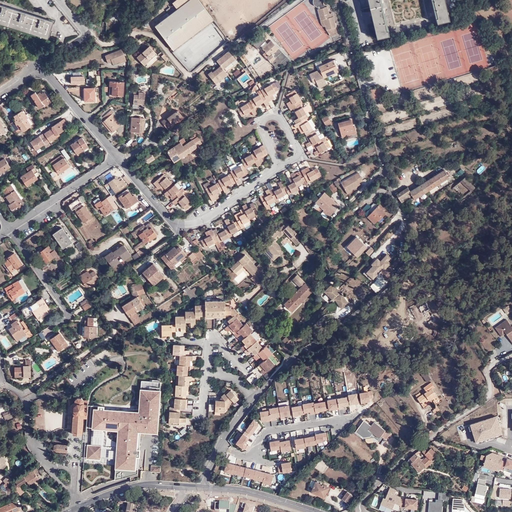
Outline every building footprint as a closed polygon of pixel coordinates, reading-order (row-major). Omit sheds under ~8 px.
[(214,18),(198,0),(177,0),(173,3),(177,10),(155,26),(156,27),(174,50),(214,18)] [(326,27),(327,30),(336,27),(334,17),(330,17),(330,14),(328,7),(325,7),(323,0),(313,0),(314,0),(314,3),(315,5),(317,6),(318,7),(319,9),(318,9),(322,24),(324,27),(326,27)] [(367,0),(373,24),(376,38),(390,35),(381,0),(367,0)] [(431,0),(437,23),(449,20),(444,0),(431,0)] [(0,6),(0,22),(46,38),(51,25),(0,6)] [(336,27),(327,30),(329,36),(338,34),(336,27)] [(261,34),(252,42),(258,49),(267,41),(261,34)] [(272,41),(263,49),(265,53),(263,55),(275,69),(287,58),(272,41)] [(220,52),(227,45),(225,42),(217,50),(220,52)] [(150,46),(137,57),(144,65),(157,54),(150,46)] [(120,62),(126,59),(122,50),(104,57),(107,64),(113,65),(120,62)] [(234,51),(229,54),(233,59),(238,56),(234,51)] [(233,59),(229,54),(228,55),(227,54),(216,62),(220,67),(216,70),(217,72),(214,74),(212,73),(208,76),(216,87),(228,77),(224,72),(236,63),(233,59)] [(320,69),(310,74),(312,78),(315,77),(317,82),(319,88),(327,84),(324,78),(323,76),(338,69),(334,60),(319,66),(320,69)] [(232,73),(235,76),(241,72),(238,68),(232,73)] [(338,69),(323,76),(324,78),(339,71),(338,69)] [(70,78),(71,86),(85,85),(85,77),(70,78)] [(113,87),(112,98),(118,98),(118,97),(123,97),(124,82),(110,82),(109,87),(113,87)] [(273,83),(260,90),(262,93),(267,102),(274,98),(271,94),(278,91),(273,83)] [(95,88),(85,89),(86,102),(96,101),(95,88)] [(378,88),(371,89),(373,99),(377,98),(383,96),(382,89),(378,88)] [(139,101),(145,102),(146,90),(142,90),(142,91),(140,91),(140,90),(134,90),(134,94),(134,104),(139,104),(139,101)] [(286,103),(290,110),(293,108),(300,104),(302,103),(294,90),(287,94),(291,101),(286,103)] [(35,92),(31,95),(40,108),(44,105),(45,107),(52,102),(45,92),(38,96),(35,92)] [(265,107),(269,105),(267,102),(262,93),(259,95),(249,100),(250,102),(254,108),(263,103),(265,107)] [(253,116),(257,114),(254,108),(250,102),(237,110),(241,117),(251,112),(253,116)] [(307,106),(303,108),(300,104),(293,108),(299,118),(294,120),(296,124),(306,118),(308,117),(306,113),(310,111),(310,110),(308,106),(307,106)] [(22,110),(14,115),(15,117),(13,119),(14,121),(10,123),(15,131),(19,129),(20,127),(23,131),(31,125),(27,118),(28,117),(25,113),(24,113),(22,110)] [(112,110),(107,113),(110,116),(105,121),(102,123),(112,134),(121,125),(112,115),(114,113),(112,110)] [(167,128),(173,124),(178,120),(178,121),(180,120),(180,121),(184,118),(178,110),(168,117),(162,121),(167,128)] [(324,118),(322,119),(325,124),(327,127),(333,124),(328,116),(326,117),(325,115),(323,116),(324,118)] [(143,118),(131,117),(130,138),(133,138),(134,131),(143,132),(143,118)] [(306,118),(296,124),(294,125),(296,128),(298,127),(300,126),(301,125),(304,131),(306,135),(307,135),(307,134),(313,131),(306,118)] [(56,135),(58,134),(66,129),(64,125),(66,124),(63,119),(51,128),(52,129),(44,134),(50,143),(57,137),(56,135)] [(352,119),(339,123),(342,138),(348,136),(348,139),(357,136),(355,126),(354,127),(352,119)] [(313,131),(307,134),(311,141),(309,142),(305,144),(307,147),(312,145),(325,137),(323,133),(318,135),(316,132),(315,130),(314,130),(313,131)] [(180,143),(167,151),(174,162),(198,147),(201,145),(199,143),(201,141),(197,133),(194,135),(194,136),(191,138),(193,140),(186,144),(183,139),(179,142),(180,143)] [(325,137),(312,145),(314,148),(316,146),(318,149),(316,151),(314,152),(316,156),(328,148),(324,142),(327,140),(325,137)] [(82,138),(70,145),(76,153),(82,149),(83,151),(89,147),(82,138)] [(255,154),(260,164),(263,162),(260,156),(267,153),(263,145),(253,150),(254,153),(255,154)] [(145,156),(147,161),(154,159),(152,153),(145,156)] [(243,164),(245,167),(255,162),(257,167),(260,165),(260,164),(255,154),(254,153),(241,159),(242,163),(243,164)] [(5,159),(6,158),(3,154),(0,155),(0,173),(6,169),(7,170),(10,168),(5,159)] [(62,155),(51,162),(59,174),(70,167),(62,155)] [(237,166),(235,163),(229,167),(231,170),(230,171),(231,173),(232,174),(235,181),(236,182),(237,183),(240,181),(238,177),(240,176),(247,172),(246,169),(245,169),(245,167),(243,164),(237,167),(237,166)] [(32,164),(26,168),(28,172),(20,177),(26,186),(33,182),(32,181),(37,178),(34,174),(37,171),(35,167),(34,168),(32,164)] [(482,165),(476,171),(480,174),(486,169),(482,165)] [(307,167),(300,170),(307,183),(320,175),(316,168),(310,172),(307,167)] [(396,194),(402,205),(419,196),(425,192),(448,177),(444,169),(407,187),(396,194)] [(307,183),(300,170),(297,172),(298,175),(295,177),(294,174),(293,172),(289,174),(291,177),(296,186),(302,183),(304,186),(307,184),(307,183)] [(228,184),(235,181),(232,174),(231,173),(218,180),(218,181),(219,182),(219,183),(223,190),(224,192),(228,190),(226,186),(228,184)] [(346,193),(351,190),(360,185),(360,184),(364,182),(360,173),(341,183),(346,193)] [(161,187),(166,192),(172,187),(163,175),(153,184),(157,190),(161,187)] [(468,176),(462,182),(472,193),(477,189),(469,181),(470,179),(468,176)] [(294,191),(298,189),(296,186),(291,177),(288,178),(291,184),(284,187),(287,194),(288,195),(294,191)] [(192,195),(197,193),(191,178),(186,180),(192,195)] [(114,179),(109,183),(116,193),(127,185),(124,181),(124,182),(122,179),(120,181),(118,179),(114,179)] [(206,189),(212,201),(219,197),(217,193),(223,190),(219,183),(219,182),(210,186),(206,189)] [(284,187),(281,182),(278,183),(280,188),(274,191),(272,189),(269,191),(275,202),(276,204),(279,202),(278,199),(287,194),(284,187)] [(333,184),(328,187),(333,194),(337,191),(333,184)] [(11,186),(3,191),(11,204),(8,205),(12,210),(18,205),(19,208),(21,206),(22,208),(24,206),(11,186)] [(166,192),(163,194),(166,197),(168,196),(170,194),(172,197),(170,198),(169,199),(172,202),(182,194),(184,193),(181,189),(179,191),(174,186),(172,187),(166,192)] [(123,194),(124,195),(129,191),(127,189),(117,195),(118,197),(123,194)] [(261,196),(259,197),(266,210),(270,208),(268,206),(275,202),(269,191),(268,190),(265,192),(267,196),(264,198),(263,195),(261,196)] [(118,197),(126,208),(138,200),(135,196),(133,197),(129,191),(124,195),(123,194),(118,197)] [(325,192),(315,203),(324,210),(322,212),(329,218),(340,206),(325,192)] [(172,202),(171,203),(174,206),(178,202),(185,211),(192,206),(182,194),(172,202)] [(278,199),(279,202),(289,197),(288,195),(287,194),(278,199)] [(101,200),(95,204),(99,209),(100,208),(106,215),(118,207),(113,201),(110,204),(106,198),(102,201),(101,200)] [(243,208),(243,209),(248,219),(255,215),(257,218),(260,216),(253,203),(249,205),(251,207),(248,209),(245,205),(242,207),(243,208)] [(366,214),(375,224),(378,221),(379,222),(386,215),(383,212),(385,210),(380,205),(378,207),(375,204),(366,214)] [(80,205),(75,209),(84,223),(92,218),(84,206),(82,207),(80,205)] [(237,222),(241,229),(245,227),(243,224),(249,220),(248,219),(243,209),(243,208),(240,210),(242,214),(239,216),(238,214),(237,213),(234,215),(237,221),(237,222)] [(229,229),(231,234),(241,229),(237,222),(237,221),(231,224),(227,218),(224,220),(228,228),(229,229)] [(148,223),(151,227),(157,235),(158,234),(150,222),(148,223)] [(140,248),(146,244),(150,240),(157,235),(151,227),(148,223),(144,226),(141,228),(140,227),(139,227),(131,233),(134,237),(136,237),(139,235),(143,241),(134,248),(137,252),(141,257),(148,252),(145,248),(142,250),(140,248)] [(303,240),(304,239),(299,234),(290,225),(287,227),(285,225),(276,232),(280,237),(286,232),(297,245),(302,240),(303,240)] [(53,234),(63,249),(66,247),(68,249),(72,246),(70,244),(72,243),(62,228),(53,234)] [(212,231),(218,241),(218,242),(219,243),(223,241),(232,235),(231,234),(229,229),(228,228),(218,233),(216,228),(212,231)] [(215,243),(218,241),(212,231),(211,230),(211,229),(205,232),(207,237),(200,241),(205,248),(215,243)] [(280,237),(276,232),(272,236),(276,241),(280,237)] [(358,256),(368,246),(356,234),(346,244),(358,256)] [(276,241),(272,236),(258,248),(263,253),(266,250),(274,260),(281,254),(280,253),(284,250),(276,241)] [(314,246),(310,241),(307,237),(304,239),(303,240),(302,240),(309,250),(314,246)] [(192,241),(199,249),(201,247),(196,239),(192,241)] [(81,251),(85,248),(80,241),(76,244),(81,251)] [(219,243),(222,250),(227,247),(223,241),(219,243)] [(174,247),(161,257),(171,269),(175,266),(174,264),(179,260),(185,254),(186,254),(177,243),(174,246),(174,247)] [(113,252),(105,257),(112,266),(120,261),(116,256),(119,254),(123,260),(131,254),(124,245),(113,253),(113,252)] [(370,245),(365,251),(373,257),(377,252),(370,245)] [(41,247),(37,250),(40,255),(39,255),(43,260),(44,260),(46,264),(54,258),(55,259),(59,256),(54,250),(51,252),(50,251),(52,250),(49,246),(43,250),(41,247)] [(198,249),(194,252),(193,252),(189,256),(188,258),(191,262),(197,257),(199,259),(203,255),(198,249)] [(141,257),(137,252),(132,256),(136,261),(141,258),(141,257)] [(385,252),(379,258),(378,256),(363,270),(372,279),(392,259),(385,252)] [(9,259),(4,263),(9,270),(11,269),(12,271),(22,264),(14,253),(8,257),(9,259)] [(259,275),(262,272),(260,271),(256,266),(246,254),(231,268),(235,273),(244,265),(253,275),(255,274),(257,272),(259,275)] [(220,264),(223,268),(229,262),(227,258),(220,264)] [(260,271),(264,267),(260,262),(256,266),(260,271)] [(147,277),(153,284),(163,275),(153,263),(139,275),(143,281),(147,277)] [(88,271),(80,276),(86,287),(96,282),(95,280),(99,278),(95,270),(90,273),(88,271)] [(250,278),(257,285),(262,281),(258,278),(255,274),(253,275),(250,278)] [(371,285),(381,292),(389,281),(379,274),(371,285)] [(300,288),(284,304),(292,313),(314,291),(307,284),(297,275),(292,280),(300,288)] [(361,283),(358,277),(342,285),(345,291),(361,283)] [(22,279),(19,280),(25,292),(28,290),(22,279)] [(25,292),(19,280),(4,289),(6,292),(10,298),(12,296),(14,299),(14,298),(25,292)] [(142,283),(130,287),(133,297),(145,293),(142,283)] [(336,298),(337,300),(343,309),(350,304),(341,291),(333,284),(326,292),(334,300),(336,298)] [(372,296),(367,285),(353,291),(352,289),(346,291),(349,299),(354,297),(356,303),(372,296)] [(188,288),(184,290),(185,292),(187,295),(192,301),(200,296),(195,289),(191,291),(188,288)] [(137,297),(137,296),(122,306),(135,323),(138,321),(135,316),(138,315),(136,312),(145,305),(138,295),(137,297)] [(32,302),(21,309),(26,317),(31,314),(30,312),(32,310),(38,319),(42,316),(48,312),(46,309),(45,308),(46,306),(47,306),(41,297),(33,303),(32,302)] [(225,300),(205,300),(205,306),(205,314),(205,316),(209,316),(209,313),(220,313),(220,316),(225,316),(225,314),(225,305),(225,300)] [(89,302),(83,306),(85,310),(92,306),(89,302)] [(230,305),(225,305),(225,314),(230,314),(232,317),(228,321),(230,323),(236,318),(239,315),(233,308),(230,308),(230,305)] [(205,306),(194,306),(195,312),(195,322),(198,322),(198,314),(205,314),(205,306)] [(195,322),(195,312),(185,312),(185,317),(185,322),(191,322),(191,328),(195,328),(195,322)] [(498,332),(503,329),(500,325),(507,320),(504,315),(492,323),(498,332)] [(185,317),(175,317),(175,322),(175,325),(175,327),(182,326),(182,332),(185,332),(185,322),(185,317)] [(94,318),(88,318),(88,323),(85,323),(84,338),(92,338),(92,337),(96,337),(97,320),(94,320),(94,318)] [(243,325),(236,318),(230,323),(224,328),(227,331),(231,327),(235,332),(243,325)] [(28,339),(33,335),(30,330),(26,333),(25,333),(23,330),(17,320),(14,323),(15,325),(9,329),(17,341),(19,339),(25,335),(27,338),(28,339)] [(500,325),(503,329),(511,342),(511,341),(511,327),(511,326),(507,320),(500,325)] [(252,330),(246,323),(243,325),(235,332),(234,333),(236,336),(239,333),(240,332),(244,337),(249,333),(252,330)] [(175,327),(175,325),(162,325),(162,337),(168,337),(168,335),(172,335),(172,331),(175,331),(175,327)] [(60,332),(50,339),(58,351),(68,344),(60,332)] [(256,341),(249,333),(244,337),(243,338),(241,339),(246,344),(242,348),(244,351),(256,341)] [(286,345),(288,343),(292,338),(288,335),(282,342),(286,345)] [(262,348),(256,341),(244,351),(246,354),(250,350),(255,355),(262,348)] [(284,346),(289,352),(294,348),(288,343),(286,345),(284,346)] [(184,345),(174,344),(173,354),(180,355),(188,355),(189,352),(183,351),(184,345)] [(267,357),(272,353),(265,345),(262,348),(255,355),(253,356),(256,358),(259,355),(264,360),(267,357)] [(111,352),(105,354),(107,360),(113,358),(111,352)] [(188,355),(180,355),(179,365),(190,365),(190,358),(195,359),(195,355),(188,355)] [(264,360),(259,364),(263,369),(260,371),(263,374),(274,364),(267,357),(264,360)] [(24,367),(15,367),(15,377),(31,377),(31,360),(26,360),(26,366),(24,366),(24,367)] [(177,364),(177,374),(179,374),(187,375),(188,368),(192,369),(192,365),(190,365),(179,365),(177,364)] [(179,374),(178,384),(188,385),(189,385),(189,378),(194,379),(194,375),(187,375),(179,374)] [(138,463),(140,431),(157,432),(160,381),(159,381),(140,380),(138,408),(95,406),(93,426),(95,426),(93,443),(88,443),(86,458),(100,459),(100,457),(116,458),(114,479),(137,473),(138,463)] [(435,401),(439,398),(432,388),(434,387),(431,382),(423,388),(426,392),(421,395),(419,393),(415,396),(421,404),(430,398),(432,399),(433,398),(435,401)] [(179,394),(179,398),(186,398),(186,389),(188,389),(188,385),(178,384),(176,384),(176,393),(179,394)] [(368,389),(359,390),(361,401),(370,401),(368,389)] [(225,393),(222,396),(223,398),(229,405),(233,401),(237,397),(238,397),(231,390),(226,395),(225,393)] [(358,401),(357,391),(348,393),(348,394),(349,403),(358,401)] [(348,394),(337,396),(337,397),(338,406),(350,405),(349,403),(348,394)] [(83,432),(84,412),(85,412),(85,404),(88,404),(88,403),(87,402),(87,400),(83,400),(81,397),(76,397),(74,399),(74,402),(73,402),(72,403),(71,403),(69,405),(69,409),(71,411),(72,411),(72,413),(73,413),(73,416),(72,416),(71,431),(72,432),(72,434),(80,435),(80,434),(81,434),(81,432),(82,432),(83,432)] [(173,407),(172,410),(179,411),(179,407),(185,407),(185,404),(186,398),(179,398),(175,397),(175,407),(173,407)] [(337,397),(327,398),(329,408),(339,407),(338,406),(337,397)] [(225,411),(230,406),(229,405),(223,398),(220,400),(216,400),(215,410),(225,411)] [(325,399),(313,401),(315,413),(319,412),(319,410),(326,409),(325,399)] [(313,400),(302,401),(302,403),(304,410),(310,410),(310,414),(315,413),(313,401),(313,400)] [(438,405),(441,410),(449,406),(446,400),(438,405)] [(290,414),(289,403),(279,405),(280,415),(280,418),(285,418),(284,415),(290,414)] [(302,403),(291,404),(293,416),(297,416),(297,413),(304,412),(304,410),(302,403)] [(280,415),(279,405),(269,406),(271,418),(271,420),(276,420),(276,416),(280,415)] [(269,406),(258,408),(261,420),(271,418),(269,406)] [(13,416),(10,409),(2,413),(5,419),(13,416)] [(168,423),(172,423),(172,419),(178,420),(178,418),(178,416),(179,411),(172,410),(169,410),(168,423)] [(497,414),(469,422),(475,440),(502,432),(497,414)] [(254,417),(245,428),(251,433),(258,423),(254,417)] [(371,425),(364,419),(354,431),(362,437),(370,436),(373,433),(368,430),(371,425)] [(389,433),(373,422),(371,425),(368,430),(373,433),(378,437),(380,435),(385,439),(389,433)] [(315,432),(315,434),(316,441),(324,440),(324,438),(327,438),(326,430),(315,432)] [(235,442),(243,449),(247,444),(245,441),(249,436),(243,431),(235,442)] [(304,436),(305,444),(316,442),(316,441),(315,434),(304,436)] [(304,436),(294,437),(295,447),(306,446),(305,444),(304,436)] [(279,438),(269,439),(271,448),(280,447),(279,440),(279,438)] [(289,438),(279,440),(280,447),(281,450),(291,448),(289,438)] [(56,444),(53,445),(53,449),(56,451),(66,452),(67,444),(56,444)] [(414,454),(408,460),(418,471),(424,466),(425,467),(432,461),(430,459),(436,454),(431,448),(427,451),(425,448),(421,451),(427,456),(422,460),(418,456),(416,457),(414,454)] [(493,452),(487,455),(485,461),(490,463),(489,466),(499,469),(500,466),(502,459),(503,457),(497,455),(497,453),(493,452)] [(511,458),(508,457),(507,461),(502,459),(500,466),(505,468),(505,467),(510,469),(511,467),(511,466),(511,458)] [(234,472),(236,463),(226,460),(223,470),(234,472)] [(281,464),(277,464),(279,472),(291,471),(290,460),(281,461),(281,464)] [(243,475),(245,465),(236,463),(234,472),(243,475)] [(253,477),(255,467),(245,465),(243,475),(253,477)] [(36,467),(14,480),(17,485),(25,480),(28,484),(38,478),(34,472),(38,470),(36,467)] [(262,480),(265,470),(255,467),(253,477),(262,480)] [(273,472),(265,470),(262,480),(262,481),(270,484),(273,472)] [(480,477),(476,492),(486,494),(488,485),(486,484),(487,479),(480,477)] [(311,492),(324,498),(329,488),(316,481),(311,492)] [(18,485),(14,489),(20,495),(23,492),(18,485)] [(397,489),(390,487),(386,496),(387,496),(386,499),(385,498),(383,497),(380,504),(392,509),(400,511),(400,510),(401,506),(402,498),(402,496),(395,494),(397,489)] [(505,488),(501,488),(500,496),(511,497),(511,490),(511,488),(508,488),(508,490),(506,489),(506,488),(505,488)] [(352,495),(348,491),(343,498),(348,502),(352,495)] [(433,501),(430,500),(430,503),(425,502),(425,503),(424,510),(437,511),(442,511),(444,499),(449,500),(450,492),(440,491),(439,499),(437,499),(437,501),(433,501)] [(463,498),(453,497),(451,511),(472,511),(465,505),(463,498)] [(407,499),(402,498),(401,506),(417,508),(418,499),(410,498),(410,500),(409,499),(409,498),(407,498),(407,499)] [(13,511),(13,510),(19,508),(16,501),(0,507),(0,511),(13,511)]
